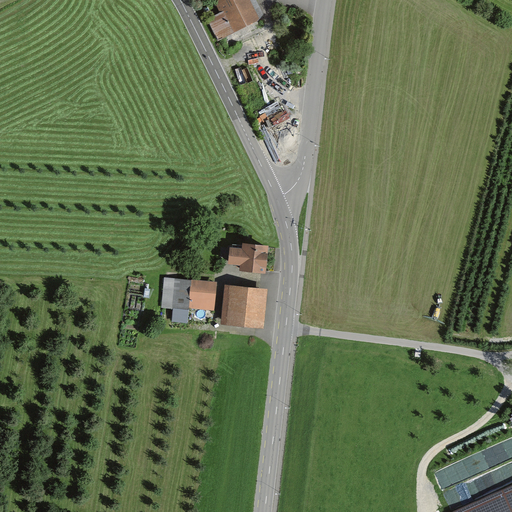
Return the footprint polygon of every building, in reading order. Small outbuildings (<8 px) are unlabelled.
[(192,0),(193,1),(194,0),(213,0),(221,13),(209,19),(219,39),(262,17),(253,0),(192,0)] [(259,276),(262,247),(238,245),(237,251),(223,250),(222,266),(232,267),(232,273),(259,276)] [(190,280),(163,277),(160,308),(173,309),(172,321),(185,323),(190,280)] [(214,310),(215,282),(191,282),(191,309),(214,310)] [(264,291),(223,287),(220,327),(260,330),(264,291)] [(511,511),(511,480),(448,511),(511,511)]
